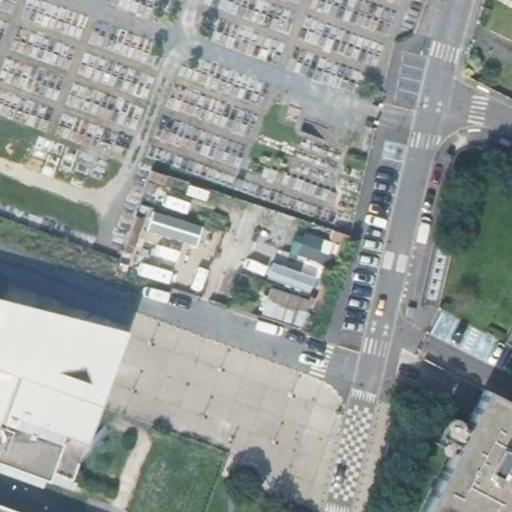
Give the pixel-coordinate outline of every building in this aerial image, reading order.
[(309,148),(301,170),(333,181),(341,160),(309,148)] [(163,181),(165,174),(150,169),(148,176),(163,181)] [(154,207),(147,227),(198,244),(205,224),(154,207)] [(132,245),(134,240),(142,217),(135,214),(125,243),(132,245)] [(350,233),(332,227),(329,236),(347,242),(350,233)] [(322,283),(311,309),(318,312),(329,285),(322,283)] [(304,325),(313,298),(273,285),(264,311),(304,325)] [(8,511),(0,509),(0,458),(71,485),(86,446),(76,442),(51,433),(57,415),(53,402),(24,384),(25,381),(0,371),(0,312),(1,311),(0,310),(0,511),(8,511)] [(109,344),(1,311),(0,312),(0,371),(25,381),(24,384),(53,402),(57,415),(51,433),(76,442),(109,344)] [(463,432),(458,429),(458,428),(458,427),(458,425),(458,424),(457,422),(456,420),(454,419),(453,418),(451,418),(449,418),(446,418),(445,419),(443,420),(441,423),(435,435),(456,445),(452,453),(421,511),(511,511),(511,489),(503,485),(504,482),(506,483),(511,470),(511,468),(511,466),(511,404),(484,391),(477,403),(463,432)] [(456,445),(435,435),(431,442),(452,453),(456,445)]
